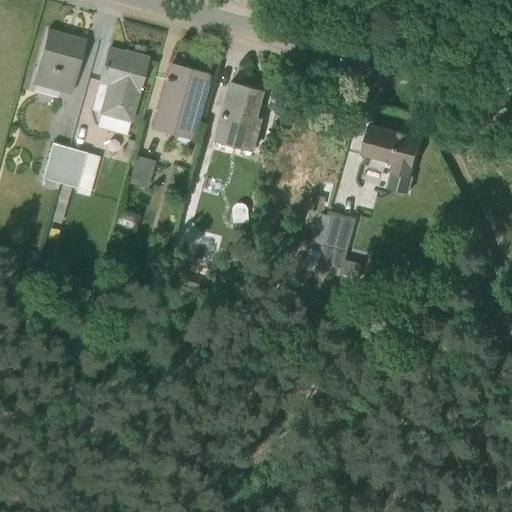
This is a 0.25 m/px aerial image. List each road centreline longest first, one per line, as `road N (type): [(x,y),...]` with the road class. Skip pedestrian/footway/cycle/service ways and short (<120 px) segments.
road 1 (residential): [(146,0),(511,101)]
road 2 (track): [(411,73),(511,272)]
